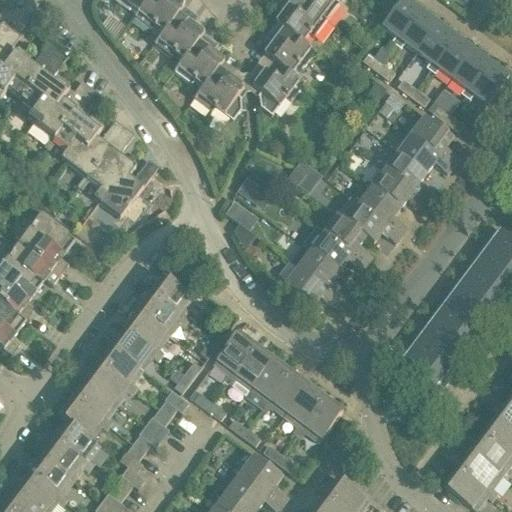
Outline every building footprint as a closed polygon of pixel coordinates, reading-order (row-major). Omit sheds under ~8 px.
[(108,0),(108,2),(116,8),(134,21),(149,0),(108,0)] [(154,48),(182,10),(169,0),(149,0),(134,21),(151,34),(155,29),(162,35),(153,47),(154,48)] [(295,0),(295,1),(326,25),(339,7),(334,3),(336,0),(295,0)] [(275,27),(314,56),(315,55),(302,46),(308,38),(313,41),(326,25),(295,1),(289,9),(275,27)] [(397,49),(421,16),(402,2),(382,30),(396,41),(392,46),(397,49)] [(174,75),(203,36),(178,18),(183,10),(182,10),(154,48),(170,60),(174,55),(183,62),(173,75),(174,75)] [(418,57),(438,29),(421,16),(397,49),(401,52),(404,47),(418,57)] [(0,48),(12,33),(2,26),(0,28),(0,48)] [(301,73),(314,56),(275,27),(275,28),(283,34),(264,59),(303,88),(304,87),(290,78),(296,70),(301,73)] [(431,75),(455,41),(438,29),(418,57),(431,66),(427,72),(431,75)] [(4,74),(19,54),(18,54),(11,63),(6,59),(21,40),(12,33),(0,48),(0,101),(15,81),(4,74)] [(368,41),(357,33),(352,41),(363,49),(368,41)] [(194,104),(223,64),(206,52),(198,45),(204,37),(203,36),(174,75),(191,88),(194,84),(203,90),(193,103),(194,104)] [(452,83),(473,54),(455,41),(431,75),(435,78),(439,73),(452,83)] [(21,103),(58,53),(49,47),(35,66),(19,54),(4,74),(15,81),(0,101),(0,102),(0,103),(8,93),(19,101),(21,103)] [(55,111),(69,92),(53,80),(68,60),(58,53),(21,103),(24,105),(35,114),(28,123),(29,124),(44,104),(54,111),(55,111)] [(466,101),(490,67),(473,54),(452,83),(465,92),(462,97),(466,101)] [(289,106),(303,88),(264,59),(263,60),(279,72),(273,80),(265,74),(252,91),(261,97),(258,101),(259,102),(261,113),(272,121),(285,103),(289,106)] [(376,76),(382,69),(368,59),(363,66),(376,76)] [(241,113),(240,104),(241,102),(237,100),(244,92),(226,80),(218,73),(224,65),(223,64),(194,104),(211,116),(214,112),(233,125),(241,113)] [(490,67),(466,101),(470,104),(474,99),(487,109),(508,81),(490,67)] [(382,69),(376,76),(390,86),(395,78),(382,69)] [(411,101),(416,94),(403,84),(398,92),(411,101)] [(74,96),(69,92),(55,111),(54,111),(44,104),(29,124),(52,141),(54,143),(92,93),(82,85),(74,96)] [(376,85),(369,96),(379,103),(386,93),(376,85)] [(92,93),(54,143),(55,144),(56,145),(68,154),(76,144),(87,152),(102,132),(86,120),(101,99),(92,93)] [(416,94),(411,101),(424,111),(429,104),(416,94)] [(444,96),(430,116),(433,118),(442,125),(446,128),(451,120),(461,108),(444,96)] [(369,103),(360,97),(353,109),(362,114),(369,103)] [(24,105),(21,103),(19,101),(15,106),(20,110),(24,105)] [(17,115),(20,110),(15,106),(11,110),(17,115)] [(385,106),(379,114),(387,120),(393,111),(385,106)] [(451,120),(446,128),(459,137),(464,130),(451,120)] [(412,140),(453,171),(459,164),(445,153),(453,143),(425,122),(412,140)] [(87,182),(125,132),(116,125),(101,145),(96,141),(103,133),(102,132),(87,152),(76,144),(68,154),(62,163),(67,167),(84,181),(87,182)] [(120,191),(135,171),(119,159),(134,139),(125,132),(87,182),(89,185),(101,193),(94,203),(110,183),(120,191)] [(447,179),(453,171),(412,140),(398,157),(426,178),(433,169),(447,179)] [(299,159),(292,154),(285,163),(293,168),(299,159)] [(419,188),(426,178),(398,157),(385,174),(427,206),(433,199),(419,188)] [(265,183),(271,170),(254,162),(248,175),(265,183)] [(112,232),(158,172),(148,164),(133,185),(128,181),(136,171),(135,171),(120,191),(110,183),(94,203),(117,221),(110,230),(112,232)] [(295,174),(291,179),(289,181),(299,188),(306,178),(296,171),(295,174)] [(422,213),(427,206),(385,174),(372,192),(401,213),(408,203),(422,213)] [(89,185),(87,182),(84,181),(81,185),(86,189),(89,185)] [(82,194),(86,189),(81,185),(77,190),(82,194)] [(251,187),(243,199),(254,206),(261,194),(251,187)] [(393,223),(401,213),(372,192),(360,209),(402,240),(407,233),(393,223)] [(351,203),(338,220),(375,248),(382,238),(396,248),(402,240),(360,209),(351,203)] [(233,207),(225,219),(239,229),(247,217),(233,207)] [(16,245),(61,279),(68,268),(61,263),(75,244),(42,219),(35,228),(31,225),(16,245)] [(374,248),(375,248),(338,220),(324,238),(366,269),(372,262),(358,251),(365,242),(374,248)] [(366,269),(324,238),(316,232),(303,249),(312,255),(340,276),(346,267),(360,277),(366,269)] [(490,254),(511,270),(511,242),(504,236),(490,254)] [(53,289),(61,279),(16,245),(6,258),(0,253),(0,269),(3,271),(36,296),(46,284),(53,289)] [(256,254),(249,248),(244,255),(251,261),(256,254)] [(340,276),(312,255),(303,249),(290,266),(292,267),(340,303),(346,297),(332,286),(340,276)] [(511,297),(511,270),(490,254),(477,271),(511,297)] [(288,287),(285,291),(313,311),(321,301),(334,311),(340,303),(292,267),(281,281),(288,287)] [(0,305),(2,307),(26,325),(33,315),(26,309),(36,296),(3,271),(0,269),(0,305)] [(501,316),(511,302),(511,297),(477,271),(464,288),(501,316)] [(150,300),(186,327),(189,323),(185,319),(195,305),(163,282),(150,300)] [(488,334),(501,316),(464,288),(451,306),(488,334)] [(183,331),(186,327),(150,300),(137,317),(169,341),(178,328),(183,331)] [(12,343),(26,325),(2,307),(0,305),(0,351),(11,360),(20,348),(12,343)] [(475,351),(488,334),(451,306),(439,323),(475,351)] [(159,354),(169,341),(137,317),(124,335),(160,361),(163,357),(159,354)] [(462,368),(475,351),(439,323),(426,340),(462,368)] [(210,345),(217,351),(227,338),(219,332),(210,345)] [(157,366),(160,361),(124,335),(111,351),(143,375),(153,362),(157,366)] [(228,387),(256,351),(238,337),(214,369),(228,380),(224,384),(228,387)] [(449,385),(462,368),(426,340),(413,358),(449,385)] [(208,363),(217,351),(210,345),(200,358),(208,363)] [(133,389),(143,375),(111,351),(98,369),(134,396),(137,392),(133,389)] [(256,351),(228,387),(245,400),(249,395),(273,364),(258,353),(256,351)] [(399,375),(436,403),(449,385),(413,358),(399,375)] [(259,410),(263,414),(291,377),(273,364),(249,395),(245,400),(259,410)] [(192,385),(194,382),(202,372),(194,366),(184,379),(192,385)] [(131,401),(134,396),(98,369),(85,387),(117,410),(126,397),(131,401)] [(284,422),(308,390),(291,377),(263,414),(268,417),(271,412),(284,422)] [(182,398),(192,385),(184,379),(174,392),(182,398)] [(107,423),(117,410),(85,387),(72,404),(109,431),(112,427),(107,423)] [(297,439),(325,402),(308,390),(284,422),(297,431),(293,436),(297,439)] [(207,416),(213,408),(200,398),(194,406),(207,416)] [(319,448),(343,416),(325,402),(297,439),(301,442),(305,438),(319,448)] [(105,435),(109,431),(72,404),(59,421),(99,451),(100,451),(91,445),(101,432),(105,435)] [(159,414),(170,422),(177,413),(166,405),(159,414)] [(511,406),(498,423),(511,433),(511,406)] [(213,408),(207,416),(220,425),(226,418),(213,408)] [(163,431),(170,422),(159,414),(152,423),(163,431)] [(89,465),(99,451),(59,421),(59,422),(67,429),(54,445),(91,473),(94,468),(89,465)] [(511,433),(498,423),(485,440),(511,459),(511,433)] [(242,442),(248,435),(234,424),(228,432),(242,442)] [(150,449),(155,452),(162,443),(144,431),(138,439),(139,440),(150,449)] [(248,435),(242,442),(254,452),(260,444),(248,435)] [(133,449),(144,457),(150,449),(139,440),(133,449)] [(511,459),(485,440),(472,458),(504,481),(511,469),(511,459)] [(88,477),(91,473),(54,445),(41,463),(73,486),(83,473),(88,477)] [(137,466),(144,457),(133,449),(126,457),(137,466)] [(276,468),(282,460),(269,450),(263,458),(276,468)] [(142,470),(137,466),(126,457),(125,457),(119,465),(136,478),(142,470)] [(494,494),(504,481),(472,458),(459,475),(495,502),(498,498),(494,494)] [(282,460),(276,468),(289,477),(294,470),(282,460)] [(240,478),(282,510),(288,503),(274,492),(282,482),(253,461),(240,478)] [(63,499),(73,486),(41,463),(28,480),(65,507),(68,503),(63,499)] [(145,485),(141,482),(130,474),(128,473),(122,481),(133,489),(139,494),(145,485)] [(493,506),(495,502),(459,475),(446,493),(471,511),(480,511),(488,502),(493,506)] [(268,511),(280,511),(282,510),(240,478),(227,495),(249,511),(259,511),(262,508),(268,511)] [(62,511),(65,507),(28,480),(16,497),(35,511),(53,511),(57,507),(62,511)] [(132,491),(133,489),(122,481),(115,491),(126,499),(132,491)] [(324,502),(337,511),(366,511),(369,508),(337,484),(324,502)] [(119,508),(126,499),(115,491),(108,500),(119,508)] [(249,511),(227,495),(214,511),(249,511)] [(35,511),(16,497),(4,511),(35,511)] [(124,511),(119,508),(108,500),(107,499),(102,506),(109,511),(124,511)] [(337,511),(324,502),(315,511),(337,511)]
